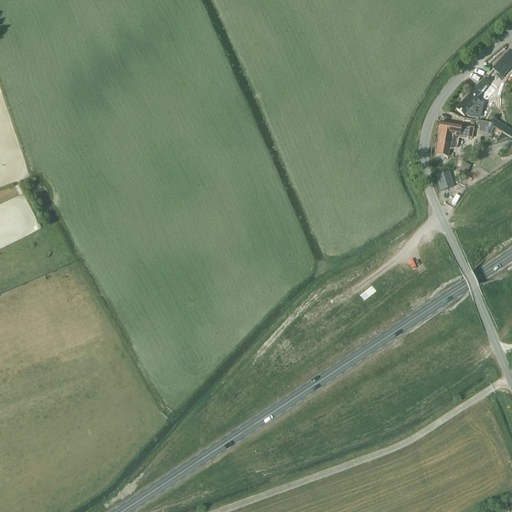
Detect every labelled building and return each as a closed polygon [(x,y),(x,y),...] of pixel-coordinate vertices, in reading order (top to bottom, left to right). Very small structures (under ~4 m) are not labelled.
[(511,66),(511,53),(509,51),(492,69),(502,78),(511,66)] [(486,101),(493,93),(480,83),(455,109),(464,117),(472,108),(476,111),(483,105),(482,104),(485,100),(486,101)] [(467,138),(472,139),(474,129),(461,127),(461,126),(440,123),(438,133),(440,134),(436,155),(447,157),(449,150),(452,151),(453,150),(455,150),(456,149),(457,148),(457,147),(458,141),(458,140),(459,140),(460,139),(461,139),(465,140),(467,140),(467,139),(467,138)] [(511,130),(507,127),(503,133),(511,138),(511,130)] [(463,163),(459,170),(466,173),(470,167),(463,163)] [(436,176),(440,192),(453,188),(448,173),(436,176)]
